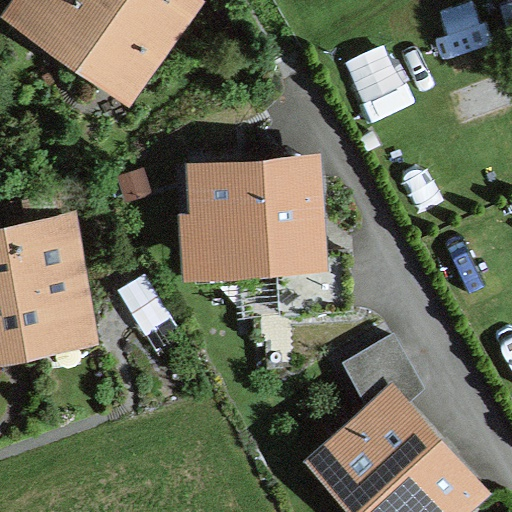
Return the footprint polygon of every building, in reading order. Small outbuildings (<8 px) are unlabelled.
[(31,0),(27,6),(75,40),(62,58),(112,94),(178,2),(174,0),(31,0)] [(189,216),(192,260),(248,257),(252,314),(349,308),(345,249),(313,251),(308,164),(203,170),(206,215),(189,216)] [(0,240),(0,339),(2,336),(76,324),(60,230),(51,231),(46,200),(8,207),(14,238),(0,240)] [(121,294),(141,327),(151,329),(171,317),(144,272),(123,285),(121,294)] [(326,455),(376,511),(442,511),(469,489),(390,399),(326,455)]
